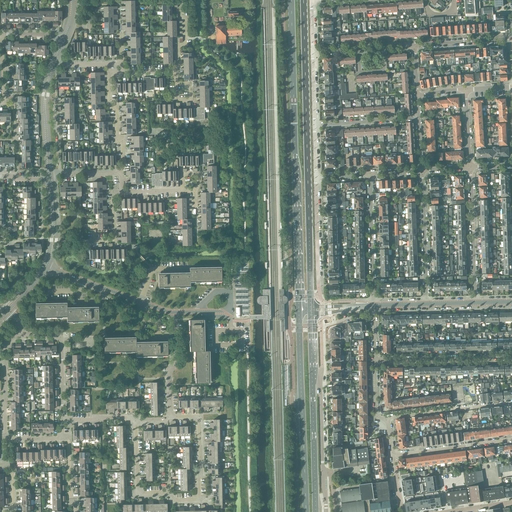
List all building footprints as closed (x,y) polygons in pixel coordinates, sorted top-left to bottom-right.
[(503,1),(503,0),(494,1),(495,11),(498,11),(498,7),(503,6),(503,4),(503,3),(503,2),(503,1)] [(228,12),(228,14),(228,16),(232,16),(232,20),(240,20),(240,13),(237,13),(237,11),(228,12)] [(241,25),(215,27),(216,44),(226,44),(225,36),(242,36),(241,25)] [(113,47),(108,47),(108,56),(113,56),(113,57),(117,57),(117,55),(114,55),(113,47)] [(498,55),(498,57),(506,56),(506,54),(507,53),(507,52),(506,51),(506,47),(496,47),(497,51),(500,51),(501,54),(498,55)] [(143,90),(144,90),(154,90),(154,88),(154,79),(148,79),(148,78),(143,78),(143,83),(143,90)] [(123,93),(122,84),(117,84),(117,83),(114,83),(114,85),(117,85),(117,93),(123,93)] [(194,118),(194,120),(204,120),(204,110),(205,110),(205,112),(209,112),(209,107),(204,108),(204,107),(200,107),(199,107),(199,109),(194,109),(194,118)] [(327,154),(336,154),(335,149),(338,149),(338,146),(326,146),(326,151),(326,154),(327,154)] [(508,148),(500,149),(500,157),(501,157),(502,157),(503,157),(503,156),(508,156),(508,148)] [(206,167),(207,167),(207,166),(214,166),(214,163),(211,163),(211,154),(200,154),(200,156),(200,166),(206,165),(206,167)] [(162,187),(162,181),(162,174),(151,174),(152,186),(157,186),(157,187),(162,187)] [(414,181),(414,180),(413,180),(413,179),(411,179),(410,180),(407,180),(408,188),(415,187),(415,186),(418,186),(418,181),(414,181)] [(121,208),(127,208),(127,199),(126,199),(121,199),(121,198),(118,198),(118,200),(121,200),(121,208)] [(23,243),(23,249),(23,254),(29,254),(29,256),(35,256),(35,254),(41,254),(41,249),(44,249),(44,241),(41,241),(41,243),(37,243),(37,241),(35,241),(35,243),(31,243),(31,241),(27,241),(27,243),(23,243)] [(5,249),(5,257),(5,260),(5,263),(11,263),(11,262),(17,262),(17,260),(23,260),(23,254),(23,249),(19,249),(19,244),(14,244),(14,249),(5,249)] [(221,280),(221,269),(189,269),(190,274),(158,275),(158,288),(185,287),(185,286),(190,286),(190,281),(221,280)] [(340,286),(339,283),(336,283),(336,286),(330,286),(330,290),(329,291),(329,293),(330,293),(330,294),(340,294),(339,290),(341,290),(341,288),(342,288),(342,289),(343,289),(343,286),(340,286)] [(260,302),(261,303),(262,303),(263,303),(264,314),(268,314),(268,297),(261,297),(260,298),(259,299),(259,301),(260,302)] [(99,322),(98,308),(67,309),(67,304),(35,305),(35,317),(67,316),(67,321),(72,321),(72,322),(99,322)] [(189,320),(190,347),(191,347),(191,352),(196,352),(196,370),(197,383),(209,383),(208,351),(203,351),(202,320),(189,320)] [(331,339),(340,339),(340,333),(343,333),(343,330),(343,328),(343,327),(341,326),(340,326),(339,327),(339,328),(335,328),(331,329),(330,330),(330,333),(331,333),(331,335),(330,336),(330,338),(331,338),(331,339)] [(344,339),(340,339),(340,342),(332,342),(332,345),(331,345),(331,347),(332,348),(341,348),(341,344),(342,344),(342,342),(348,342),(348,340),(348,338),(344,339)] [(136,351),(136,355),(136,357),(168,356),(167,343),(136,344),(136,339),(104,339),(104,351),(136,351)] [(337,374),(332,374),(332,377),(331,378),(331,380),(332,380),(332,381),(342,381),(342,377),(344,377),(344,374),(351,374),(351,371),(337,371),(337,374)] [(484,387),(483,383),(481,383),(482,394),(480,394),(480,396),(477,396),(477,401),(480,401),(481,403),(486,402),(484,389),(484,387)] [(347,384),(344,384),(337,384),(337,387),(332,387),(332,390),(332,391),(332,393),(332,394),(342,394),(342,398),(341,398),(352,397),(352,393),(349,393),(349,394),(342,394),(342,390),(345,390),(345,387),(347,387),(347,384)] [(458,412),(452,413),(454,426),(456,426),(455,420),(459,420),(461,419),(461,414),(458,415),(458,412)] [(95,430),(91,430),(91,441),(94,441),(94,439),(97,439),(97,431),(100,431),(100,424),(94,424),(94,427),(95,427),(95,430)] [(510,453),(509,445),(507,445),(506,445),(505,445),(504,446),(499,447),(499,446),(499,447),(499,452),(504,451),(505,454),(510,453)] [(367,447),(364,448),(356,450),(356,449),(355,449),(348,450),(347,447),(342,447),(333,448),(333,456),(334,462),(332,462),(333,469),(370,464),(367,447)] [(466,451),(458,452),(459,461),(467,460),(466,451)] [(458,452),(451,453),(452,462),(459,461),(458,452)] [(451,453),(443,454),(444,463),(452,462),(451,453)] [(443,454),(436,455),(437,464),(444,463),(443,454)] [(436,455),(428,456),(429,465),(437,464),(436,455)] [(428,456),(421,457),(422,466),(429,465),(428,456)] [(421,457),(414,458),(415,467),(422,466),(421,457)] [(405,459),(406,462),(407,468),(415,467),(414,458),(405,459)] [(379,475),(380,480),(387,479),(387,477),(387,476),(388,476),(387,474),(387,472),(375,473),(375,475),(379,475)] [(477,475),(476,472),(464,474),(466,488),(468,503),(505,498),(503,486),(485,489),(479,490),(478,487),(478,484),(477,481),(477,478),(477,475)] [(372,482),(372,483),(373,493),(383,491),(389,490),(388,479),(387,479),(380,480),(375,481),(372,482)] [(351,487),(338,489),(341,511),(369,511),(368,506),(354,508),(351,487)] [(468,503),(466,488),(445,491),(446,499),(450,498),(452,506),(468,503)] [(373,493),(374,499),(384,497),(390,496),(389,490),(383,491),(373,493)] [(126,494),(118,494),(118,503),(121,503),(123,503),(123,500),(128,500),(128,497),(126,497),(126,494)] [(369,500),(370,511),(391,511),(391,510),(391,509),(390,506),(391,506),(390,501),(390,502),(389,498),(390,498),(390,497),(369,500)] [(224,499),(216,500),(216,502),(215,503),(215,505),(219,505),(219,508),(222,508),(225,508),(224,499)]
